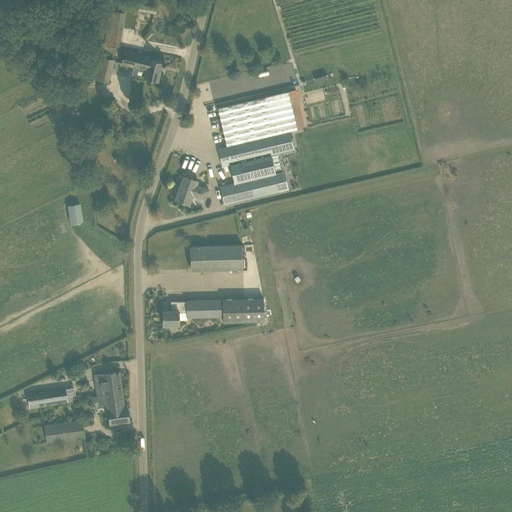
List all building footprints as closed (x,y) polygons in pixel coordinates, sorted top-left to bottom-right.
[(119,47),(121,29),(110,27),(108,46),(119,47)] [(158,81),(162,63),(149,60),(150,57),(124,51),(122,64),(146,69),(144,78),(158,81)] [(101,55),(95,78),(109,82),(115,59),(101,55)] [(294,149),(290,131),(297,129),(289,94),(288,91),(264,97),(218,108),(226,146),(235,182),(220,186),(224,204),(279,191),(270,155),(294,149)] [(94,118),(96,129),(109,127),(107,119),(104,120),(103,116),(94,118)] [(199,197),(203,187),(196,185),(197,181),(183,176),(175,200),(189,205),(193,195),(199,197)] [(69,222),(83,221),(81,203),(68,204),(69,222)] [(190,246),(191,270),(243,269),(242,245),(239,245),(190,246)] [(263,299),(222,300),(223,322),(264,321),(263,299)] [(220,300),(186,301),(171,301),(171,310),(162,311),(163,325),(179,324),(179,312),(187,312),(187,317),(221,316),(220,300)] [(98,397),(122,393),(119,371),(95,374),(98,397)] [(65,389),(43,392),(45,405),(67,402),(65,389)] [(41,406),(45,405),(43,392),(28,395),(30,408),(41,406)] [(110,424),(129,421),(127,406),(124,407),(122,393),(98,397),(99,405),(107,404),(108,409),(110,424)] [(47,443),(84,438),(82,420),(44,425),(47,443)]
